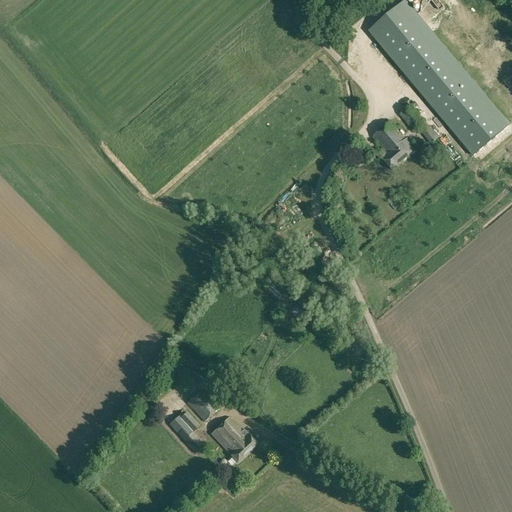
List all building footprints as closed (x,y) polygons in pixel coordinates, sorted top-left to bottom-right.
[(404,6),(368,36),(473,157),(508,127),(404,6)] [(404,104),(408,101),(404,94),(399,97),(404,104)] [(412,130),(413,131),(425,121),(411,105),(399,115),(412,130)] [(382,159),(391,171),(415,150),(405,139),(404,140),(390,122),(372,137),(387,155),(382,159)] [(439,138),(433,130),(430,127),(430,128),(428,126),(421,132),(431,145),(437,139),(439,138)] [(410,138),(416,142),(421,136),(414,132),(410,138)] [(265,220),(277,229),(284,220),(272,211),(265,220)] [(265,292),(303,326),(311,318),(273,283),(263,273),(257,278),(268,288),(265,292)] [(187,403),(204,423),(219,409),(201,390),(187,403)] [(169,425),(196,455),(206,446),(194,432),(200,426),(187,412),(181,417),(180,416),(169,425)] [(232,456),(238,463),(257,444),(244,430),(242,432),(229,418),(212,434),(232,456)] [(206,437),(215,427),(208,421),(199,431),(206,437)]
